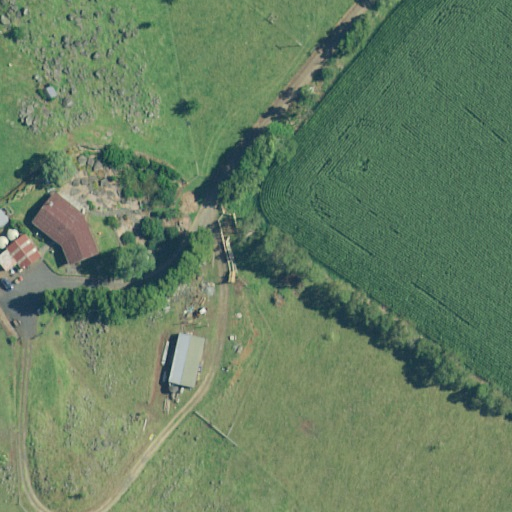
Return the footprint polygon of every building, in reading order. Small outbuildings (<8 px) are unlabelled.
[(86,214),(58,193),(35,223),(64,246),(72,266),(101,254),(86,214)] [(12,221),(4,210),(0,212),(0,225),(2,228),(12,221)] [(4,233),(11,243),(22,235),(15,225),(4,233)] [(11,243),(4,233),(0,235),(0,248),(2,251),(11,243)] [(43,256),(27,234),(0,254),(0,260),(8,271),(19,263),(24,270),(43,256)] [(206,337),(181,332),(170,382),(196,387),(206,337)]
